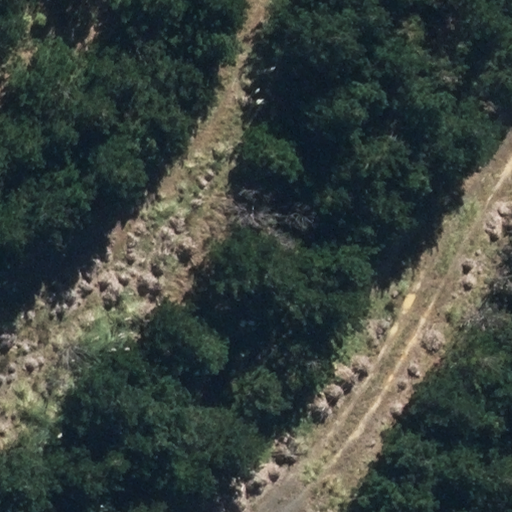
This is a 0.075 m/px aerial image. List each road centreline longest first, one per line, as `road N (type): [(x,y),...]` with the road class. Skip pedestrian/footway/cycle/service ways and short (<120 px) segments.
road 1 (track): [(256,0),(214,148),(104,306),(0,346)]
road 2 (track): [(511,132),(261,511)]
